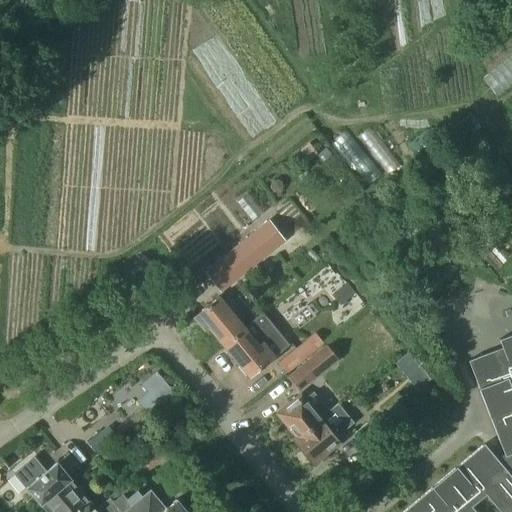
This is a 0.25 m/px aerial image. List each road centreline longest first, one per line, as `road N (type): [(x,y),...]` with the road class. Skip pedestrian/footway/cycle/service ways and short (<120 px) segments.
road 1 (unclassified): [(0,438),(131,343),(153,342),(176,360),(220,415)]
road 2 (residential): [(220,415),(300,511)]
